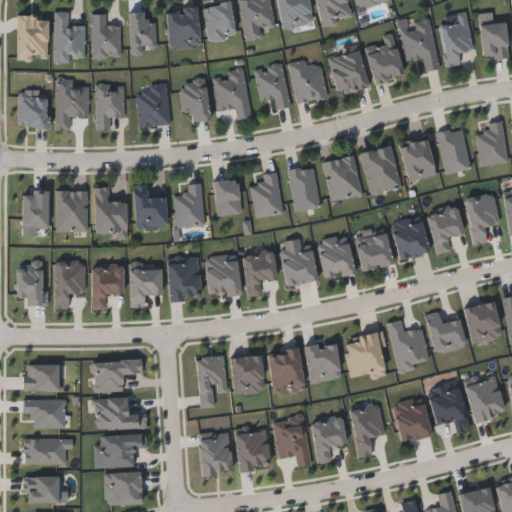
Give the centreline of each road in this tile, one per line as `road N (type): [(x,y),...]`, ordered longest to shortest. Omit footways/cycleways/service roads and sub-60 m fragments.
road 1 (residential): [(0,334),(140,333),(321,312),(511,262)]
road 2 (residential): [(511,88),(279,140),(165,155),(0,160)]
road 3 (residential): [(511,442),(367,481),(189,505)]
road 4 (residential): [(189,505),(175,475),(164,330)]
